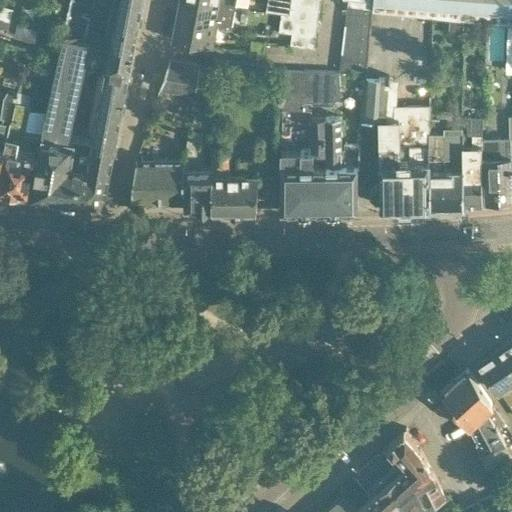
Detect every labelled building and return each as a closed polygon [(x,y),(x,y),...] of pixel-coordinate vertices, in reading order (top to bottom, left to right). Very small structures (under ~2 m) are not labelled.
[(70,0),(69,7),(85,10),(86,7),(91,8),(92,0),(70,0)] [(92,143),(113,147),(141,0),(113,0),(109,19),(115,21),(92,143)] [(204,0),(180,0),(178,17),(215,24),(230,27),(234,6),(204,0)] [(290,0),(289,13),(290,14),(295,15),(294,18),(318,22),(319,9),(291,5),(291,0),(290,0)] [(319,9),(320,0),(291,0),(291,5),(319,9)] [(348,0),(347,5),(372,8),(374,8),(374,0),(348,0)] [(511,0),(374,0),(374,8),(449,16),(463,17),(511,21),(511,0)] [(371,22),(372,8),(347,5),(346,18),(371,22)] [(41,132),(27,192),(98,202),(104,198),(113,147),(92,143),(68,139),(90,41),(89,41),(94,13),(85,11),(85,10),(69,7),(56,68),(41,132)] [(316,34),(318,22),(294,18),(295,15),(290,14),(289,13),(281,12),(279,30),(292,32),(292,31),(316,34)] [(449,16),(448,26),(462,27),(463,17),(449,16)] [(0,26),(8,29),(10,20),(0,17),(0,26)] [(211,46),(215,24),(178,17),(173,39),(176,39),(211,46)] [(346,18),(344,31),(369,34),(371,22),(346,18)] [(23,33),(21,39),(35,42),(37,34),(24,30),(23,33)] [(314,47),(316,34),(292,31),(292,32),(290,44),(314,47)] [(368,47),(369,34),(344,31),(343,44),(368,47)] [(262,53),(264,41),(264,40),(251,39),(250,51),(262,53)] [(343,44),(341,57),(366,60),(368,47),(343,44)] [(43,63),(46,55),(32,51),(30,60),(43,63)] [(201,62),(170,57),(160,87),(195,94),(201,62)] [(365,73),(366,60),(341,57),(339,70),(365,73)] [(339,94),(339,70),(283,68),(282,109),(307,109),(307,103),(332,103),(339,94)] [(364,98),(362,119),(379,121),(380,163),(381,183),(376,183),(370,189),(370,196),(376,202),(381,202),(381,205),(429,204),(429,131),(429,104),(404,105),(404,109),(396,109),(396,105),(397,90),(388,89),(389,80),(389,75),(385,75),(385,77),(366,75),(364,98)] [(0,166),(1,167),(3,159),(5,159),(7,148),(5,148),(16,99),(19,88),(11,87),(5,97),(0,121),(0,166)] [(0,188),(27,192),(41,132),(26,128),(32,102),(16,99),(5,148),(7,148),(5,159),(3,159),(1,167),(0,166),(0,188)] [(484,136),(486,199),(511,198),(511,164),(511,165),(511,152),(511,112),(510,113),(510,135),(484,136)] [(472,142),(463,142),(463,145),(463,203),(483,203),(483,199),(481,157),(482,137),(482,134),(483,116),(467,115),(467,134),(472,134),(472,142)] [(280,149),(281,207),(330,206),(329,183),(326,183),(326,162),(325,162),(325,156),(325,117),(311,118),(312,150),(298,150),(298,149),(280,149)] [(329,183),(330,206),(358,206),(357,163),(360,163),(360,140),(339,140),(339,126),(339,117),(325,117),(325,156),(325,162),(326,162),(326,183),(329,183)] [(222,120),(212,120),(212,165),(212,207),(257,207),(256,159),(236,159),(236,169),(223,169),(223,165),(229,165),(229,142),(222,142),(222,120)] [(429,131),(429,204),(463,203),(463,142),(463,125),(443,125),(443,130),(429,131)] [(184,159),(184,201),(184,207),(212,207),(211,165),(201,165),(201,132),(189,132),(186,148),(184,159)] [(131,208),(145,208),(144,202),(184,201),(184,159),(137,159),(133,185),(131,208)] [(335,333),(336,329),(335,326),(334,323),(331,321),(328,319),(325,319),(321,320),(319,322),(317,325),(315,328),(315,331),(317,334),(319,337),(322,339),(325,340),(328,339),(331,338),(334,336),(335,333)] [(85,332),(93,328),(90,321),(82,325),(85,332)] [(511,335),(496,347),(511,370),(511,335)] [(511,370),(496,347),(479,361),(480,363),(498,391),(500,390),(511,407),(511,370)] [(504,422),(494,406),(469,369),(467,367),(441,390),(443,393),(441,396),(442,396),(443,397),(445,395),(464,420),(469,427),(477,443),(476,443),(481,455),(504,443),(496,427),(504,422)] [(358,506),(363,511),(394,511),(403,504),(408,511),(423,503),(424,505),(445,495),(432,468),(420,446),(406,430),(408,429),(407,427),(407,426),(388,443),(406,462),(358,505),(358,506)] [(363,511),(358,506),(358,505),(345,491),(320,511),(363,511)]
